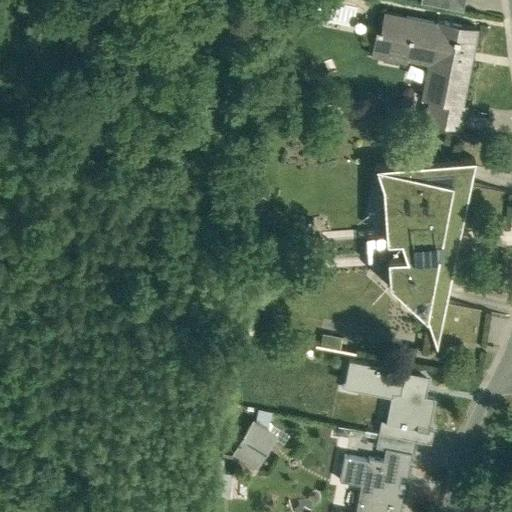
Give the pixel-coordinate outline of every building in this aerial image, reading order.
[(478,27),(437,18),(437,20),(384,9),(381,27),(376,26),(376,29),(389,32),(384,56),(407,61),(408,57),(429,61),(422,97),(429,98),(430,97),(463,103),(478,27)] [(463,103),(430,97),(429,98),(425,120),(463,128),(468,104),(463,103)] [(475,157),(376,162),(382,183),(386,233),(386,237),(400,236),(406,252),(387,253),(387,256),(389,278),(426,310),(437,344),(475,157)] [(386,233),(378,233),(378,234),(367,235),(368,257),(379,256),(379,257),(387,256),(387,253),(406,252),(400,236),(386,237),(386,233)] [(338,348),(340,336),(321,331),(318,343),(338,348)] [(426,378),(396,372),(397,369),(379,365),(379,363),(349,357),(347,368),(352,369),(349,385),(399,395),(393,422),(428,429),(428,428),(435,396),(423,394),(426,378)] [(277,434),(253,420),(233,453),(256,467),(277,434)] [(428,429),(393,422),(391,434),(417,439),(431,442),(434,429),(428,428),(428,429)] [(391,434),(379,432),(377,445),(411,452),(414,453),(417,439),(391,434)] [(399,511),(411,452),(377,445),(374,457),(370,456),(369,459),(345,454),(340,478),(342,478),(343,474),(366,478),(359,511),(399,511)] [(509,470),(495,467),(492,479),(507,482),(509,470)] [(507,482),(492,479),(486,504),(501,507),(507,482)]
